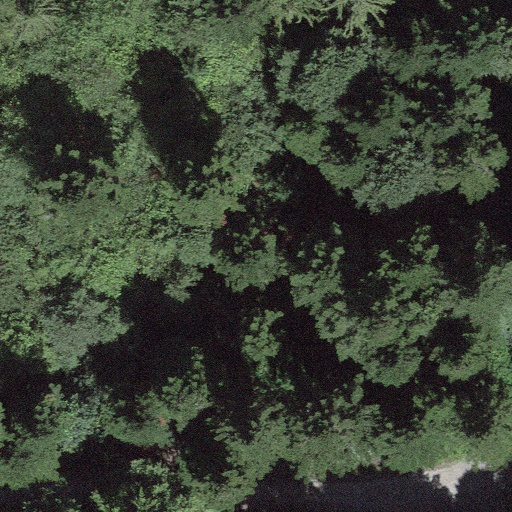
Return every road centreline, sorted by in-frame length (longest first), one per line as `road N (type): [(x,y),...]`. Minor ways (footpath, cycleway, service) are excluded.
road 1 (track): [(316,511),(0,497)]
road 2 (track): [(511,464),(340,511)]
